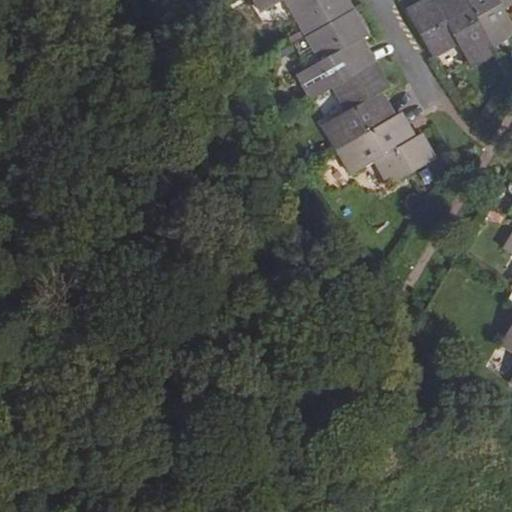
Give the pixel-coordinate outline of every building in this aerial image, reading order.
[(254,0),(261,12),(282,0),(291,0),(303,20),(298,23),(306,36),(353,10),(347,0),(254,0)] [(493,46),(466,0),(438,0),(436,2),(435,0),(425,0),(407,11),(433,57),(458,43),(472,66),(496,52),(493,46)] [(511,0),(466,0),(493,46),(511,34),(511,20),(504,6),(511,1),(511,0)] [(353,10),(306,36),(321,61),(297,74),(312,99),(333,87),(375,62),(361,39),(367,35),(353,10)] [(375,62),(333,87),(347,111),(324,124),(338,149),(395,116),(381,92),(390,87),(375,62)] [(401,112),(395,116),(338,149),(352,174),(376,161),(389,185),(390,184),(403,178),(436,159),(421,133),(415,137),(401,112)] [(406,184),(403,178),(390,184),(393,190),(406,184)] [(511,324),(501,343),(511,349),(511,377),(510,381),(511,381),(511,324)]
